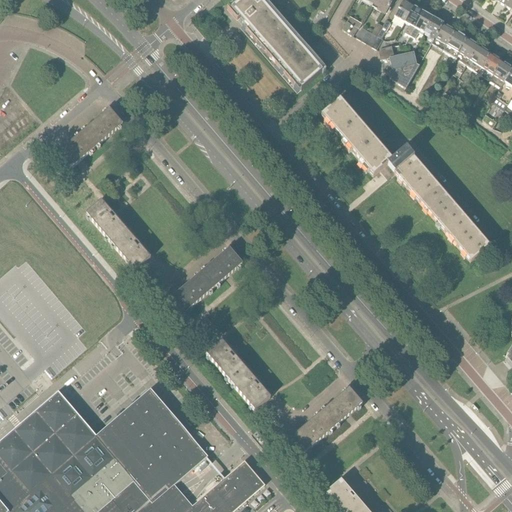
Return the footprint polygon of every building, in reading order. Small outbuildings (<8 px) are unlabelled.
[(325,71),(305,50),(263,0),(262,0),(239,0),(227,11),(237,23),(240,20),(245,25),(240,29),(297,95),(301,92),(325,71)] [(360,0),(360,1),(372,9),(377,0),(360,0)] [(376,12),(384,17),(393,0),(377,0),(372,9),(377,11),(376,12)] [(394,18),(405,24),(414,9),(403,3),(394,18)] [(405,35),(409,38),(423,15),(414,9),(405,24),(409,27),(405,35)] [(421,39),(424,35),(432,20),(423,15),(409,38),(415,41),(417,37),(421,39)] [(354,28),(359,31),(362,25),(350,19),(347,24),(354,28)] [(427,41),(432,44),(444,27),(432,20),(424,35),(429,38),(427,41)] [(382,28),(376,38),(377,39),(382,41),(391,24),(386,21),(382,28)] [(344,28),(352,32),(354,28),(347,24),(344,28)] [(377,25),(371,35),(372,36),(376,38),(382,28),(377,25)] [(431,46),(443,53),(455,34),(444,27),(432,44),(431,46)] [(349,36),(352,32),(344,28),(342,32),(349,36)] [(352,32),(349,36),(354,39),(359,31),(354,28),(352,32)] [(367,33),(362,30),(356,40),(361,43),(367,33)] [(367,33),(361,43),(366,46),(372,36),(371,35),(367,33)] [(443,53),(455,61),(467,41),(455,34),(443,53)] [(372,36),(366,46),(371,49),(377,39),(376,38),(372,36)] [(377,39),(371,49),(377,52),(383,42),(382,41),(377,39)] [(462,74),(466,68),(478,48),(467,41),(455,61),(451,67),(462,74)] [(394,59),(394,58),(392,48),(380,51),(379,53),(380,62),(389,60),(394,59)] [(466,68),(477,76),(490,56),(478,48),(466,68)] [(394,59),(389,60),(392,72),(416,66),(415,62),(418,61),(417,58),(415,59),(414,54),(402,57),(394,58),(394,59)] [(477,76),(489,83),(501,63),(490,56),(477,76)] [(489,83),(500,91),(511,71),(511,70),(501,63),(489,83)] [(418,67),(416,66),(392,72),(389,72),(391,81),(405,91),(418,67)] [(504,112),(511,100),(511,71),(500,91),(492,105),(504,113),(504,112)] [(487,250),(437,191),(411,162),(413,160),(406,151),(390,164),(338,104),(321,118),(373,179),(379,174),(387,183),(394,176),(470,264),(487,250)] [(109,111),(81,136),(52,160),(65,176),(94,151),(123,127),(116,119),(117,119),(115,117),(114,117),(114,116),(112,114),(109,111)] [(135,273),(151,260),(126,231),(101,203),(86,216),(110,245),(135,273)] [(202,301),(214,291),(231,276),(242,266),(229,251),(200,275),(172,300),(185,316),(202,301)] [(270,400),(246,371),(221,343),(205,356),(230,385),(255,413),(270,400)] [(322,440),(333,431),(351,416),(362,406),(349,390),(320,415),(291,440),(305,455),(322,440)] [(234,511),(265,484),(245,462),(186,511),(177,511),(164,496),(208,459),(198,448),(150,392),(130,408),(125,413),(119,418),(114,422),(106,429),(98,435),(96,438),(87,427),(77,418),(60,395),(7,439),(0,444),(0,511),(234,511)] [(339,511),(366,511),(365,511),(341,482),(325,496),(339,511)]
